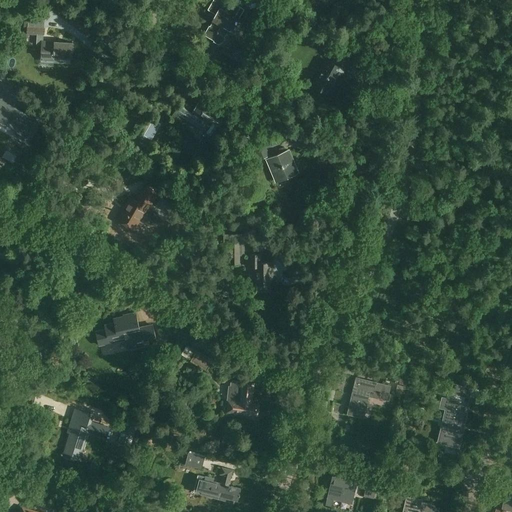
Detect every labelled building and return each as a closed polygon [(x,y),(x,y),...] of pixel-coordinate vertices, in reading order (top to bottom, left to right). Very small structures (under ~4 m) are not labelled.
[(220,44),(232,23),(235,25),(244,9),(229,0),(213,0),(209,9),(217,14),(205,35),(220,44)] [(27,33),(37,34),(36,44),(41,45),(41,60),(54,60),(54,57),(71,57),(71,51),(72,51),(72,42),(43,41),(44,27),(27,27),(27,33)] [(351,61),(337,53),(332,63),(326,60),(312,85),(326,92),(327,89),(332,92),(343,71),(346,72),(351,61)] [(1,101),(8,89),(0,84),(0,120),(17,130),(14,134),(25,140),(37,119),(27,114),(27,116),(1,101)] [(200,100),(192,113),(179,105),(172,116),(176,119),(179,114),(198,127),(197,129),(206,134),(207,133),(211,136),(218,124),(219,126),(226,116),(200,100)] [(270,155),(264,142),(252,147),(258,160),(270,155)] [(277,180),(297,172),(288,150),(268,158),(277,180)] [(136,200),(132,197),(118,219),(135,229),(147,207),(149,208),(158,193),(145,186),(136,200)] [(244,255),(244,234),(229,234),(229,241),(229,264),(240,264),(240,255),(244,255)] [(249,255),(249,267),(255,267),(255,285),(256,285),(256,291),(270,291),(270,284),(271,284),(271,263),(260,263),(260,254),(249,255)] [(155,343),(151,325),(138,328),(135,313),(127,314),(128,316),(114,319),(115,323),(105,325),(106,329),(96,332),(99,345),(128,339),(130,348),(155,343)] [(197,349),(190,360),(207,370),(213,359),(197,349)] [(397,370),(395,382),(397,383),(396,390),(405,392),(409,373),(397,370)] [(364,418),(368,403),(369,396),(380,399),(381,392),(389,394),(391,385),(383,384),(382,386),(368,383),(363,382),(364,379),(356,377),(347,414),(364,418)] [(251,404),(252,383),(243,382),(243,381),(232,380),(231,382),(230,385),(228,385),(227,401),(228,401),(227,412),(257,415),(258,405),(251,404)] [(470,399),(472,388),(453,383),(450,394),(470,399)] [(443,419),(439,441),(458,446),(467,408),(455,405),(457,400),(442,397),(439,408),(440,408),(445,409),(443,419)] [(73,428),(64,455),(82,461),(85,452),(81,451),(87,433),(105,438),(109,428),(88,421),(90,414),(76,409),(70,427),(73,428)] [(119,441),(129,445),(135,425),(125,422),(119,441)] [(163,448),(182,454),(183,454),(185,447),(165,441),(163,448)] [(185,464),(202,469),(205,456),(199,455),(199,453),(190,451),(189,452),(188,452),(185,464)] [(219,474),(223,475),(222,482),(213,480),(214,478),(205,475),(205,477),(197,475),(193,491),(201,493),(200,494),(226,500),(226,498),(238,501),(240,489),(228,486),(232,471),(220,468),(219,474)] [(327,481),(331,482),(326,504),(332,505),(333,499),(349,503),(351,493),(355,494),(358,480),(332,475),(332,478),(328,477),(327,481)] [(368,480),(367,482),(364,496),(368,497),(374,499),(378,483),(368,480)] [(496,511),(511,511),(511,492),(506,491),(503,504),(498,503),(496,511)] [(438,511),(439,509),(431,507),(431,506),(427,505),(427,503),(422,502),(423,499),(406,496),(402,511),(438,511)]
